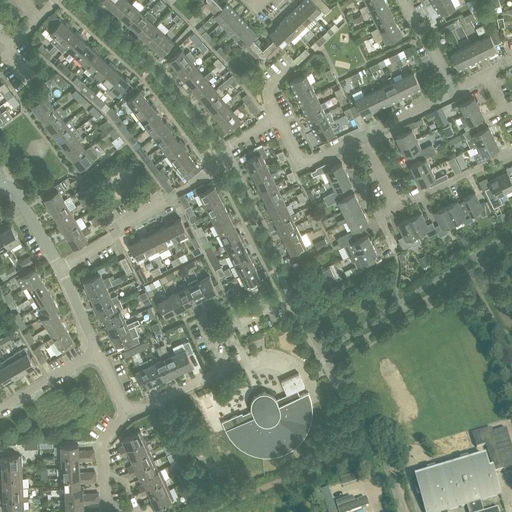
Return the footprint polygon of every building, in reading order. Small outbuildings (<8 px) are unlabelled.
[(102,0),(107,4),(106,6),(109,9),(117,0),(102,0)] [(127,0),(117,0),(109,9),(113,13),(115,11),(119,15),(131,3),(127,0)] [(202,0),(203,0),(215,13),(213,14),(222,6),(216,0),(202,0)] [(312,0),(303,0),(300,3),(313,16),(321,9),(312,0)] [(359,7),(362,13),(385,1),(384,0),(364,0),(366,4),(359,7)] [(451,0),(443,0),(434,4),(439,14),(455,7),(451,0)] [(385,1),(362,13),(364,18),(371,14),(374,21),(390,13),(385,1)] [(226,2),(222,6),(213,14),(221,22),(234,10),(226,2)] [(131,3),(119,15),(124,19),(123,21),(126,25),(139,11),(131,3)] [(300,3),(293,11),(305,24),(313,16),(300,3)] [(472,12),(468,14),(470,19),(475,17),(474,15),(480,12),(479,8),(472,12)] [(139,11),(126,25),(130,28),(131,26),(136,30),(152,13),(148,9),(143,14),(139,11)] [(234,10),(221,22),(228,30),(241,18),(234,10)] [(293,11),(285,18),(297,31),(305,24),(293,11)] [(152,13),(136,30),(141,35),(139,37),(143,40),(156,26),(152,22),(156,17),(152,13)] [(370,30),(373,36),(396,24),(390,13),(374,21),(377,27),(370,30)] [(44,27),(49,32),(54,37),(51,41),(54,44),(69,28),(59,18),(54,23),(51,20),(44,27)] [(241,18),(228,30),(236,38),(249,25),(241,18)] [(285,18),(277,26),(289,39),(297,31),(285,18)] [(396,24),(373,36),(375,40),(382,37),(385,44),(402,36),(396,24)] [(249,25),(236,38),(244,46),(245,44),(252,37),(256,33),(249,25)] [(156,26),(143,40),(147,43),(148,41),(153,46),(164,34),(156,26)] [(269,34),(273,38),(280,45),(281,46),(289,39),(277,26),(269,34)] [(69,28),(54,44),(62,52),(67,48),(80,33),(76,30),(74,32),(69,28)] [(490,34),(480,39),(488,55),(498,50),(495,44),(502,41),(496,28),(488,31),(490,34)] [(80,33),(67,48),(75,55),(86,43),(81,39),(83,37),(80,33)] [(164,34),(153,46),(158,50),(156,52),(160,56),(173,42),(164,34)] [(252,37),(245,44),(251,50),(258,44),(252,37)] [(273,38),(267,44),(273,51),(280,45),(273,38)] [(480,39),(470,44),(478,60),(488,55),(480,39)] [(86,43),(75,55),(83,63),(96,49),(93,46),(91,47),(86,43)] [(37,49),(44,55),(49,50),(42,44),(37,49)] [(258,44),(251,50),(257,56),(262,57),(262,44),(260,46),(258,44)] [(262,44),(262,57),(267,57),(273,51),(267,44),(264,46),(263,44),(262,44)] [(470,44),(460,49),(468,65),(478,60),(470,44)] [(505,44),(499,48),(502,53),(508,50),(505,44)] [(410,46),(403,49),(407,57),(414,53),(410,46)] [(96,49),(83,63),(92,71),(103,58),(98,54),(100,52),(96,49)] [(181,49),(167,61),(170,65),(172,63),(176,69),(193,55),(189,50),(185,54),(181,49)] [(468,65),(460,49),(450,54),(458,70),(468,65)] [(397,52),(393,54),(396,60),(397,64),(400,70),(404,68),(397,52)] [(393,54),(388,57),(383,59),(386,64),(391,62),(396,60),(393,54)] [(193,55),(176,69),(180,74),(178,75),(181,79),(196,67),(192,62),(196,58),(193,55)] [(415,55),(409,58),(413,65),(418,62),(415,55)] [(103,58),(92,71),(100,78),(113,64),(110,61),(108,63),(103,58)] [(203,76),(191,86),(195,91),(193,93),(196,97),(211,84),(207,80),(214,74),(213,73),(219,68),(224,64),(221,61),(216,65),(216,66),(211,71),(210,70),(204,76),(203,76)] [(113,64),(100,78),(109,86),(120,74),(115,69),(117,67),(113,64)] [(196,67),(181,79),(184,83),(186,81),(191,86),(203,76),(196,67)] [(367,74),(364,69),(359,71),(361,77),(367,74)] [(413,71),(403,76),(411,92),(421,87),(413,71)] [(290,81),(294,91),(311,83),(306,73),(290,81)] [(120,74),(109,86),(117,94),(130,80),(126,76),(125,78),(120,74)] [(211,84),(196,97),(199,100),(201,99),(205,104),(222,90),(227,86),(236,79),(233,75),(228,79),(215,89),(211,84)] [(72,81),(78,86),(84,80),(80,77),(79,78),(77,76),(72,81)] [(403,76),(394,81),(401,97),(411,92),(403,76)] [(236,79),(227,86),(229,89),(238,82),(236,79)] [(84,80),(78,86),(81,89),(87,83),(84,80)] [(394,81),(384,86),(392,102),(401,97),(394,81)] [(311,83),(294,91),(299,101),(315,93),(311,83)] [(139,90),(136,85),(129,91),(132,95),(139,90)] [(31,96),(32,98),(35,102),(31,105),(35,110),(33,112),(36,116),(51,104),(47,99),(51,96),(44,86),(31,96)] [(384,86),(374,90),(382,106),(392,102),(384,86)] [(126,100),(133,109),(146,99),(142,94),(145,92),(141,88),(139,90),(132,95),(126,100)] [(71,94),(73,96),(77,99),(81,94),(75,89),(71,94)] [(222,90),(205,104),(209,109),(207,110),(211,114),(225,102),(221,97),(225,94),(222,90)] [(374,90),(365,95),(372,111),(382,106),(374,90)] [(315,93),(299,101),(304,111),(320,103),(315,93)] [(372,111),(365,95),(354,100),(362,116),(372,111)] [(99,97),(95,101),(101,107),(105,102),(99,97)] [(249,97),(244,101),(255,115),(260,111),(249,97)] [(474,97),(458,104),(453,107),(455,110),(460,108),(463,114),(478,106),(474,97)] [(146,99),(133,109),(140,118),(155,107),(152,103),(150,104),(146,99)] [(328,110),(336,109),(335,100),(327,101),(328,110)] [(320,103),(304,111),(309,120),(325,113),(322,108),(327,106),(325,101),(320,103)] [(225,102),(211,114),(214,118),(216,116),(220,121),(233,111),(225,102)] [(51,104),(36,116),(39,119),(41,118),(45,123),(63,109),(59,105),(55,108),(51,104)] [(89,110),(91,112),(94,115),(98,110),(93,105),(89,110)] [(459,116),(462,122),(461,122),(463,126),(465,131),(475,126),(473,121),(483,116),(478,106),(463,114),(459,116)] [(155,107),(140,118),(147,127),(160,117),(156,112),(158,111),(155,107)] [(443,112),(441,107),(433,111),(435,115),(443,112)] [(0,110),(0,124),(1,126),(13,117),(6,108),(1,112),(0,110)] [(63,109),(45,123),(49,128),(47,130),(50,134),(65,122),(62,118),(66,114),(63,109)] [(113,109),(108,113),(115,123),(120,119),(113,109)] [(233,111),(220,121),(229,132),(234,128),(232,126),(240,120),(233,111)] [(435,117),(432,111),(425,114),(428,120),(435,117)] [(325,113),(309,120),(313,130),(329,122),(325,113)] [(160,117),(147,127),(154,136),(169,125),(166,121),(164,123),(160,117)] [(65,122),(50,134),(53,138),(55,136),(59,141),(76,128),(69,119),(65,122)] [(106,128),(109,132),(114,128),(111,124),(108,119),(102,123),(106,128)] [(329,122),(313,130),(318,140),(334,132),(329,122)] [(475,126),(465,131),(463,132),(470,147),(478,144),(493,136),(488,126),(485,127),(483,122),(475,126)] [(169,125),(154,136),(161,146),(174,136),(170,130),(172,129),(169,125)] [(76,128),(59,141),(63,146),(61,148),(64,152),(79,140),(79,141),(83,137),(76,128)] [(114,128),(109,132),(114,139),(119,135),(114,128)] [(395,135),(400,146),(416,138),(412,128),(406,131),(395,135)] [(174,136),(161,146),(168,155),(183,143),(180,139),(178,141),(174,136)] [(493,136),(478,144),(481,150),(474,153),(478,163),(489,157),(487,152),(498,147),(493,136)] [(416,138),(400,146),(405,156),(416,151),(421,148),(416,138)] [(79,140),(64,152),(66,156),(69,154),(73,159),(86,149),(79,141),(79,140)] [(183,143),(168,155),(175,164),(188,154),(184,149),(186,147),(183,143)] [(424,147),(426,151),(434,148),(433,145),(432,143),(424,147)] [(246,167),(248,171),(266,163),(263,157),(267,155),(263,146),(255,150),(257,154),(246,160),(249,166),(246,167)] [(436,152),(434,148),(426,151),(428,156),(436,152)] [(86,149),(73,159),(76,165),(74,166),(78,170),(93,159),(86,149)] [(188,154),(175,164),(178,168),(175,170),(184,182),(200,170),(197,165),(196,165),(188,154)] [(414,175),(431,167),(426,157),(420,160),(409,165),(414,175)] [(313,176),(325,170),(330,180),(346,172),(341,162),(331,167),(329,162),(311,171),(313,176)] [(266,163),(248,171),(251,176),(253,175),(256,180),(271,173),(266,163)] [(154,174),(157,177),(162,173),(165,171),(163,167),(154,174)] [(431,167),(414,175),(419,185),(430,180),(432,185),(448,177),(446,172),(436,177),(431,167)] [(346,172),(330,180),(335,191),(341,188),(352,183),(346,172)] [(508,172),(498,176),(505,192),(511,188),(511,175),(510,176),(508,172)] [(162,173),(157,177),(168,192),(173,188),(164,177),(162,173)] [(271,173),(256,180),(259,186),(256,187),(258,192),(276,183),(271,173)] [(489,181),(491,186),(484,189),(493,207),(502,203),(498,196),(505,192),(498,176),(489,181)] [(47,189),(50,194),(58,189),(64,199),(69,197),(65,191),(60,182),(47,189)] [(96,196),(102,192),(95,182),(90,185),(96,196)] [(196,194),(199,193),(205,203),(222,194),(219,190),(217,191),(214,185),(207,189),(204,183),(193,188),(196,194)] [(276,183),(258,192),(260,196),(263,195),(266,201),(281,194),(276,183)] [(45,205),(47,209),(64,199),(58,189),(50,194),(44,198),(47,204),(45,205)] [(325,201),(333,197),(331,192),(323,197),(325,201)] [(343,210),(359,202),(354,192),(343,197),(338,200),(343,210)] [(463,198),(464,200),(470,214),(479,210),(482,215),(490,211),(485,201),(480,204),(474,192),(463,198)] [(188,198),(187,196),(184,197),(188,206),(199,200),(196,194),(188,198)] [(222,194),(205,203),(210,213),(224,206),(221,200),(224,199),(222,194)] [(281,194),(266,201),(269,207),(266,208),(268,212),(286,204),(281,194)] [(333,197),(325,201),(327,205),(327,206),(335,202),(335,201),(333,197)] [(64,199),(47,209),(50,213),(52,212),(55,218),(70,209),(64,199)] [(457,200),(446,206),(453,222),(460,219),(462,222),(464,221),(465,224),(473,220),(470,214),(464,200),(458,202),(457,200)] [(337,220),(337,221),(339,224),(347,220),(364,212),(359,202),(343,210),(346,216),(337,220)] [(286,204),(268,212),(270,217),(273,216),(276,221),(291,214),(286,204)] [(224,206),(210,213),(215,223),(232,215),(230,210),(227,212),(224,206)] [(440,223),(434,226),(439,236),(447,232),(445,226),(453,222),(446,206),(434,212),(440,223)] [(70,209),(55,218),(59,223),(57,225),(59,229),(76,219),(70,209)] [(291,214),(276,221),(278,227),(276,228),(278,233),(296,224),(293,220),(299,217),(296,212),(291,214)] [(364,212),(347,220),(354,232),(359,229),(358,227),(369,222),(364,212)] [(421,212),(409,218),(417,234),(426,230),(428,236),(437,232),(439,236),(434,226),(432,222),(427,224),(421,212)] [(506,221),(502,214),(496,217),(500,224),(506,221)] [(232,215),(215,223),(220,234),(235,226),(232,220),(234,219),(232,215)] [(173,219),(169,221),(178,238),(187,234),(190,240),(196,237),(190,224),(185,227),(181,218),(175,221),(173,219)] [(397,224),(403,235),(398,238),(403,248),(411,244),(414,245),(421,241),(417,234),(409,218),(397,224)] [(76,219),(59,229),(62,233),(64,232),(67,237),(81,229),(76,219)] [(166,225),(160,228),(167,243),(178,238),(169,221),(165,223),(166,225)] [(296,224),(278,233),(280,237),(283,236),(286,242),(301,235),(296,224)] [(81,229),(67,237),(74,250),(80,246),(79,244),(87,239),(85,234),(91,230),(88,225),(82,229),(81,229)] [(11,226),(0,232),(10,248),(21,242),(20,239),(19,240),(11,226)] [(235,226),(220,234),(225,244),(242,235),(240,231),(238,232),(235,226)] [(153,229),(149,231),(157,248),(159,252),(169,247),(167,243),(160,228),(154,231),(153,229)] [(352,230),(336,238),(339,243),(355,235),(352,230)] [(0,232),(0,231),(0,252),(1,254),(10,248),(0,232)] [(145,235),(140,238),(147,253),(157,248),(149,231),(144,233),(145,235)] [(355,235),(339,243),(334,245),(334,247),(337,248),(339,248),(344,245),(349,256),(372,244),(367,234),(357,239),(355,235)] [(242,235),(225,244),(230,254),(245,247),(242,241),(244,240),(242,235)] [(301,235),(286,242),(292,255),(293,255),(295,259),(309,252),(306,245),(301,235)] [(465,244),(470,242),(467,235),(462,238),(465,244)] [(147,253),(140,238),(134,241),(133,239),(128,241),(136,259),(142,256),(144,259),(149,257),(147,253)] [(328,246),(325,238),(314,243),(318,251),(328,246)] [(372,244),(349,256),(352,262),(354,261),(356,265),(351,267),(353,272),(369,264),(367,259),(377,254),(372,244)] [(199,246),(191,250),(194,255),(202,252),(199,246)] [(245,247),(230,254),(235,264),(252,256),(250,251),(248,252),(245,247)] [(309,256),(313,263),(318,260),(315,253),(309,256)] [(33,262),(29,255),(19,261),(23,268),(33,262)] [(422,267),(430,264),(425,255),(418,258),(422,267)] [(125,256),(119,259),(126,273),(132,270),(125,256)] [(252,256),(235,264),(240,274),(255,267),(252,261),(255,260),(252,256)] [(13,265),(9,267),(12,274),(17,271),(13,265)] [(21,275),(27,286),(41,278),(35,267),(21,275)] [(142,267),(135,270),(142,284),(148,281),(142,267)] [(255,267),(240,274),(247,289),(250,290),(257,286),(256,283),(262,280),(255,267)] [(330,268),(323,271),(328,281),(334,277),(330,268)] [(84,287),(86,291),(90,289),(110,280),(108,277),(108,276),(102,278),(100,273),(83,280),(86,286),(84,287)] [(209,275),(199,280),(206,295),(212,292),(213,295),(218,292),(209,275)] [(27,286),(33,295),(47,287),(41,278),(27,286)] [(187,283),(189,286),(197,303),(202,301),(201,298),(206,295),(199,280),(198,278),(187,283)] [(90,289),(86,291),(88,294),(89,294),(92,299),(108,292),(106,286),(112,284),(110,281),(110,280),(90,289)] [(189,286),(178,291),(186,306),(192,303),(193,305),(197,303),(189,286)] [(33,295),(28,298),(31,302),(35,299),(39,305),(53,297),(47,287),(33,295)] [(226,290),(228,294),(231,301),(239,297),(235,290),(233,291),(232,287),(226,290)] [(3,294),(6,299),(12,295),(9,291),(3,294)] [(178,291),(168,296),(177,313),(181,311),(180,309),(186,306),(178,291)] [(108,292),(92,299),(94,305),(93,305),(94,309),(118,298),(116,295),(111,297),(108,292)] [(177,313),(168,296),(158,301),(165,316),(171,313),(173,315),(177,313)] [(53,297),(39,305),(45,315),(55,309),(59,307),(53,297)] [(118,298),(94,309),(96,313),(98,312),(100,318),(102,317),(101,317),(123,307),(119,298),(118,298)] [(34,304),(24,313),(29,319),(39,310),(34,304)] [(101,317),(102,317),(103,321),(105,320),(108,326),(124,319),(122,313),(127,310),(125,306),(123,307),(101,317)] [(151,307),(147,308),(151,318),(155,316),(151,307)] [(45,315),(41,317),(47,327),(61,319),(55,309),(45,315)] [(21,316),(15,320),(20,329),(26,326),(21,316)] [(61,319),(47,327),(53,336),(47,339),(48,340),(67,329),(61,319)] [(124,319),(108,326),(110,331),(108,332),(110,336),(134,325),(139,323),(138,319),(126,324),(124,319)] [(136,329),(134,325),(110,336),(112,340),(113,339),(116,345),(121,343),(131,338),(134,344),(139,342),(137,336),(139,335),(136,329)] [(67,329),(48,340),(50,344),(55,341),(62,352),(75,344),(67,329)] [(24,335),(26,340),(33,336),(30,331),(24,335)] [(181,350),(175,353),(182,369),(188,366),(189,368),(193,366),(183,343),(178,345),(181,350)] [(164,344),(160,346),(173,375),(177,373),(176,372),(182,369),(175,353),(169,355),(167,350),(164,344)] [(131,354),(139,351),(136,345),(125,351),(127,356),(131,354)] [(38,346),(32,349),(40,363),(46,359),(38,346)] [(161,359),(155,362),(163,378),(169,375),(170,377),(173,375),(160,346),(156,347),(161,359)] [(27,352),(17,357),(25,371),(35,365),(27,352)] [(8,363),(7,363),(15,377),(25,371),(17,357),(17,358),(15,354),(5,359),(8,363)] [(147,359),(143,361),(154,384),(157,382),(157,381),(163,378),(155,362),(149,364),(147,359)] [(139,363),(141,368),(135,371),(139,379),(141,383),(143,387),(149,384),(150,386),(154,384),(143,361),(139,363)] [(7,363),(0,367),(0,373),(6,383),(15,377),(7,363)] [(251,408),(252,410),(242,414),(242,413),(222,422),(225,429),(229,436),(234,442),(240,447),(247,451),(255,454),(262,456),(270,456),(278,455),(286,452),(292,448),(299,443),(304,437),(307,432),(309,428),(311,423),(312,416),(313,408),(312,400),(308,392),(300,396),(297,390),(304,387),(298,374),(281,381),(287,394),(276,399),(275,397),(273,395),(272,394),(270,393),(268,392),(265,391),(263,391),(261,392),(259,392),(257,394),(255,395),(253,397),(252,399),(251,401),(251,403),(251,406),(251,408)] [(28,400),(32,410),(39,407),(35,397),(28,400)] [(158,420),(156,414),(149,417),(152,423),(158,420)] [(118,447),(120,452),(145,440),(140,430),(122,439),(124,444),(118,447)] [(216,441),(220,436),(212,430),(209,436),(216,441)] [(145,440),(120,452),(122,456),(129,453),(131,459),(149,450),(145,440)] [(58,445),(59,457),(86,455),(93,454),(92,449),(78,450),(78,444),(58,445)] [(447,511),(450,511),(443,486),(492,472),(511,465),(511,450),(511,447),(497,451),(501,465),(492,468),(489,469),(485,456),(468,461),(467,458),(459,461),(460,464),(435,472),(434,468),(426,471),(427,474),(414,478),(418,492),(421,491),(425,503),(422,504),(424,511),(447,511)] [(127,467),(129,471),(154,460),(149,450),(131,459),(133,464),(127,467)] [(0,460),(1,461),(2,467),(22,466),(21,454),(0,455),(0,460)] [(86,455),(59,457),(59,467),(79,466),(79,461),(86,460),(86,455)] [(154,460),(129,471),(131,476),(138,473),(140,479),(142,478),(142,477),(158,470),(154,460)] [(443,486),(450,511),(469,505),(470,511),(477,511),(483,510),(480,501),(500,495),(494,473),(503,470),(504,474),(511,471),(511,465),(492,472),(443,486)] [(0,472),(0,477),(22,477),(22,466),(2,467),(2,472),(0,472)] [(79,466),(59,467),(60,478),(87,477),(92,477),(92,471),(80,472),(79,466)] [(138,485),(140,490),(165,479),(160,469),(158,470),(142,477),(142,478),(144,482),(138,485)] [(22,477),(0,477),(0,482),(2,482),(3,488),(26,487),(23,487),(22,477)] [(87,477),(60,478),(61,489),(82,487),(80,487),(80,482),(87,482),(87,477)] [(165,479),(140,490),(142,495),(149,492),(151,497),(169,489),(165,479)] [(331,496),(336,511),(369,500),(364,485),(331,496)] [(0,493),(0,499),(27,498),(27,496),(23,496),(23,489),(26,489),(26,487),(3,488),(3,494),(0,493)] [(82,487),(61,489),(63,489),(63,500),(90,498),(90,493),(83,493),(82,487)] [(169,489),(151,497),(155,507),(153,508),(155,511),(157,511),(162,510),(160,505),(174,499),(169,489)] [(27,498),(0,499),(0,504),(3,504),(4,510),(5,510),(5,511),(23,511),(23,502),(27,501),(27,498)] [(90,498),(63,500),(64,510),(84,509),(83,504),(90,503),(90,498)] [(331,501),(325,503),(328,511),(332,511),(335,511),(331,501)] [(373,511),(369,501),(339,511),(373,511)]
